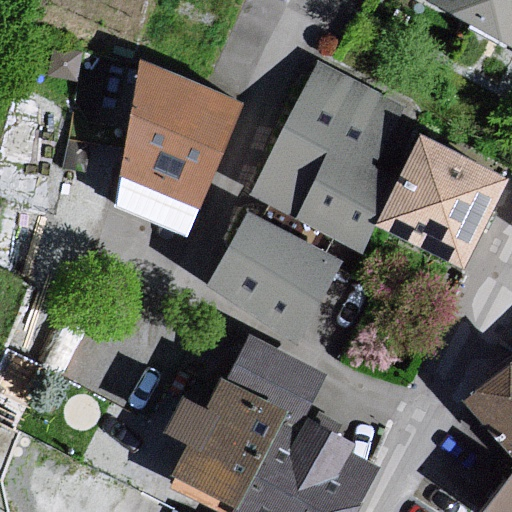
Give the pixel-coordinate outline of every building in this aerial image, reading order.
[(511,0),(431,0),(511,44),(511,0)] [(120,172),(200,217),(244,107),(141,62),(120,172)] [(312,71),(250,197),(366,254),(375,226),(400,183),(375,171),(402,115),(312,71)] [(425,139),(400,183),(375,226),(466,271),(508,182),(425,139)] [(212,289),(301,333),(335,266),(246,222),(212,289)] [(167,485),(223,511),(340,511),(369,453),(306,424),(327,380),(229,333),(198,397),(179,388),(157,434),(185,447),(167,485)] [(510,466),(483,511),(511,511),(511,367),(457,404),(510,466)] [(469,511),(418,483),(401,511),(469,511)]
